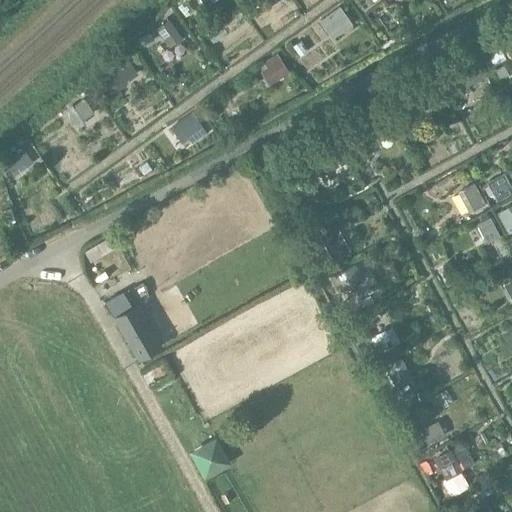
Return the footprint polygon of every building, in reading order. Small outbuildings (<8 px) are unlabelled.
[(332,38),(352,24),(339,6),(319,21),(332,38)] [(156,28),(169,48),(183,38),(169,19),(156,28)] [(269,85),(289,72),(276,54),(263,62),(266,67),(260,72),(269,85)] [(106,71),(118,90),(128,83),(125,80),(137,72),(127,57),(106,71)] [(478,58),(456,69),(465,87),(471,84),(471,83),(487,75),(478,58)] [(424,109),(441,100),(432,83),(415,92),(424,109)] [(63,111),(76,129),(84,124),(82,120),(94,112),(86,100),(85,100),(84,98),(72,106),(71,105),(63,111)] [(387,106),(365,117),(373,133),(395,122),(387,106)] [(180,120),(191,136),(203,127),(202,125),(203,124),(193,110),(180,120)] [(15,176),(33,162),(23,148),(4,161),(15,176)] [(288,182),(304,173),(295,156),(279,164),(288,182)] [(504,173),(486,182),(487,185),(484,187),(488,196),(492,194),(494,197),(511,188),(504,173)] [(485,204),(473,182),(457,192),(469,213),(485,204)] [(511,231),(511,203),(496,213),(508,234),(511,231)] [(500,236),(489,216),(476,224),(486,243),(500,236)] [(91,260),(116,246),(111,236),(85,249),(91,260)] [(345,253),(336,238),(322,246),(330,261),(345,253)] [(332,276),(341,293),(364,281),(355,264),(332,276)] [(123,292),(105,302),(114,316),(131,306),(123,292)] [(150,335),(152,334),(136,305),(114,318),(138,359),(158,348),(150,335)] [(394,346),(385,329),(369,337),(378,354),(394,346)] [(412,378),(400,356),(383,365),(395,387),(412,378)] [(416,432),(425,446),(440,438),(432,423),(416,432)] [(219,435),(191,447),(204,475),(231,463),(219,435)] [(433,458),(445,480),(462,471),(450,449),(433,458)]
